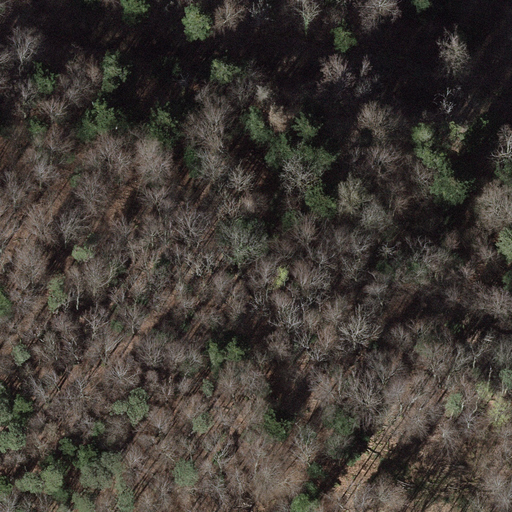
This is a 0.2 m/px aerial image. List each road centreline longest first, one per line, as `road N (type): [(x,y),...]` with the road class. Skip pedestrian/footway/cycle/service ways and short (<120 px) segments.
road 1 (track): [(0,30),(66,27),(185,48),(370,85),(511,130)]
road 2 (track): [(0,430),(154,469),(219,511)]
